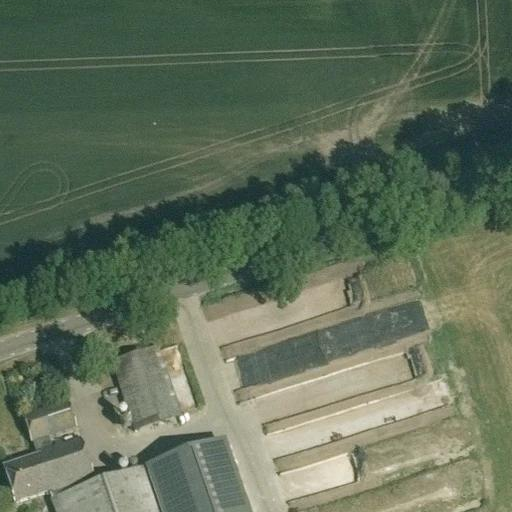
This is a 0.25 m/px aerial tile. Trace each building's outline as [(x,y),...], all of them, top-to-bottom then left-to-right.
[(428,317),(319,323),(321,356),(402,352),(402,351),(430,349),(428,317)] [(181,416),(170,385),(158,347),(112,363),(135,432),(181,416)] [(355,400),(356,420),(386,419),(385,399),(355,400)] [(66,401),(22,416),(32,443),(48,438),(76,428),(66,401)] [(442,437),(451,459),(470,451),(461,429),(442,437)] [(52,449),(48,438),(32,443),(37,456),(2,469),(15,505),(50,493),(52,501),(95,486),(80,440),(52,449)] [(246,511),(223,443),(181,458),(95,486),(52,501),(56,511),(246,511)] [(476,467),(459,475),(470,498),(487,490),(476,467)]
